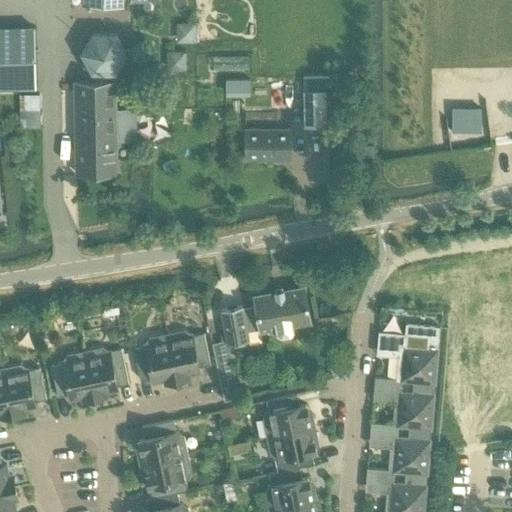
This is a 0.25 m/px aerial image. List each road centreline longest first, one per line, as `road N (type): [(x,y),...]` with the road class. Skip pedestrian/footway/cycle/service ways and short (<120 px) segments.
road 1 (unclassified): [(0,282),(511,196)]
road 2 (residential): [(349,511),(363,312)]
